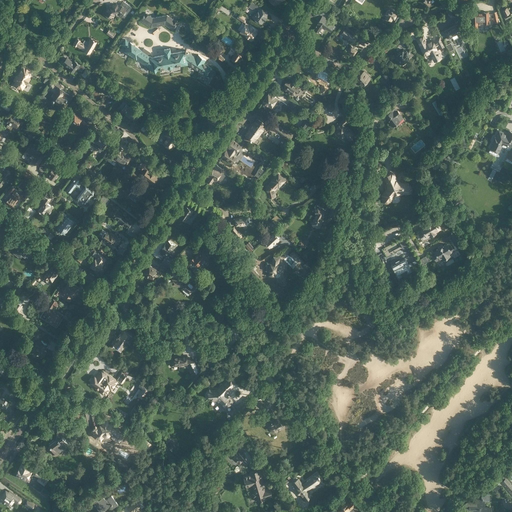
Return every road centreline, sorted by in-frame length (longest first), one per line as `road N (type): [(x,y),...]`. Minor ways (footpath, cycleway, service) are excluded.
road 1 (track): [(271,323),(321,288),(358,192),(371,124)]
road 2 (track): [(238,328),(349,488)]
road 3 (secondary): [(9,446),(112,291)]
road 4 (residential): [(185,182),(47,66)]
road 5 (track): [(118,296),(131,322),(160,329),(271,323)]
road 6 (residential): [(112,291),(0,209)]
road 7 (residential): [(134,31),(152,40),(182,38),(246,91)]
road 8 (secondary): [(112,291),(185,182)]
